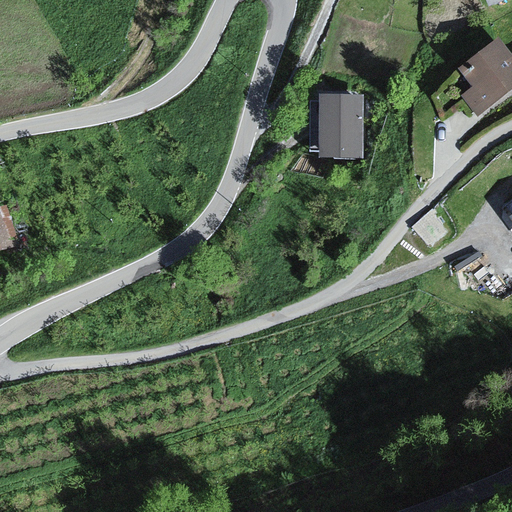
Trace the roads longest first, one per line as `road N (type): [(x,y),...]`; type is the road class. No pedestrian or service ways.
road 1 (unclassified): [(249,124),(225,196),(200,232),(0,341)]
road 2 (unclassified): [(0,134),(156,94),(193,65),(227,0)]
road 3 (residential): [(335,0),(279,112),(249,124)]
road 4 (unclassified): [(284,0),(249,124)]
